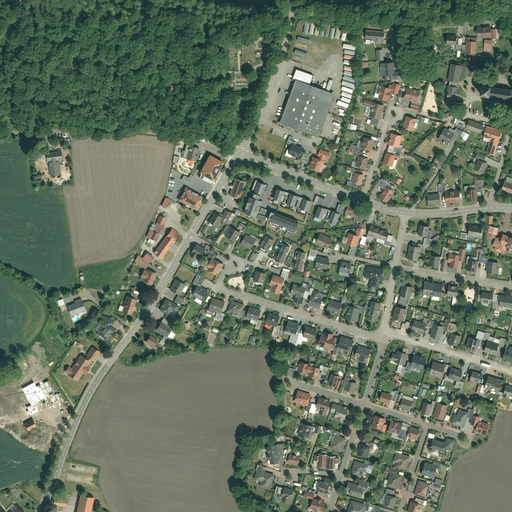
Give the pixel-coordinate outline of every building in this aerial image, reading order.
[(321,35),(346,40),(346,41),(350,42),(353,29),(323,24),(321,35)] [(478,28),(479,39),(492,38),(492,30),(492,27),(478,28)] [(385,43),(386,32),(368,30),(366,41),(385,43)] [(300,32),(298,36),(310,40),(311,36),(300,32)] [(457,44),(459,44),(459,36),(447,36),(447,44),(457,44)] [(298,38),(297,42),(308,46),(309,42),(298,38)] [(485,41),(485,52),(493,52),(493,41),(485,41)] [(468,45),(467,52),(467,55),(478,55),(478,42),(468,42),(468,45)] [(295,55),(294,59),(306,63),(307,59),(295,55)] [(382,64),(382,76),(396,76),(396,63),(382,64)] [(450,81),(459,83),(461,75),(462,66),(451,64),(449,81),(450,81)] [(470,67),(462,66),(461,75),(469,76),(470,67)] [(297,70),(294,78),(297,80),(280,123),(320,138),(337,95),(310,85),(313,76),(297,70)] [(378,98),(389,102),(392,92),(399,95),(402,86),(394,83),(393,85),(390,84),(389,88),(382,86),(378,98)] [(350,102),(353,94),(355,90),(343,86),(339,99),(350,102)] [(449,86),(446,104),(460,107),(463,88),(459,87),(450,86),(449,86)] [(481,95),(510,100),(511,98),(511,90),(482,86),(481,95)] [(404,99),(418,103),(422,92),(408,87),(404,99)] [(380,119),(381,120),(386,106),(366,100),(364,106),(372,108),(369,116),(373,117),(380,119)] [(422,106),(413,103),(411,110),(420,112),(422,106)] [(378,126),(380,119),(373,117),(371,124),(378,126)] [(403,129),(414,132),(417,120),(406,117),(403,129)] [(457,125),(467,129),(469,123),(459,120),(457,125)] [(481,134),(484,125),(470,120),(469,123),(467,129),(481,134)] [(491,139),(499,141),(502,129),(486,126),(484,138),(491,139)] [(439,140),(449,146),(453,138),(455,134),(449,131),(445,128),(439,140)] [(450,128),(449,131),(455,134),(453,138),(459,141),(464,132),(457,128),(455,131),(450,128)] [(391,145),(399,148),(400,145),(403,136),(392,133),(388,145),(391,145)] [(363,148),(373,151),(376,140),(365,137),(361,148),(363,148)] [(497,155),(499,141),(491,139),(488,154),(497,155)] [(289,153),(300,157),(303,147),(296,145),(292,144),(289,153)] [(41,146),(34,147),(36,155),(38,158),(42,157),(45,159),(47,159),(47,163),(48,162),(51,176),(60,174),(59,161),(63,160),(61,152),(46,154),(46,156),(44,156),(42,155),(41,146)] [(196,161),(199,148),(189,146),(186,159),(196,161)] [(321,149),(318,158),(326,160),(329,161),(332,153),(321,149)] [(480,159),(484,162),(487,156),(479,152),(476,157),(480,159)] [(383,165),(393,168),(396,156),(388,153),(387,153),(383,165)] [(199,178),(207,182),(209,178),(213,180),(223,162),(210,155),(200,173),(201,174),(199,178)] [(318,158),(314,156),(310,168),(322,172),(326,160),(318,158)] [(362,157),(359,156),(356,167),(366,170),(369,159),(362,157)] [(474,170),(483,174),(488,164),(484,162),(480,159),(474,170)] [(362,185),(365,175),(360,174),(356,173),(353,183),(360,185),(362,185)] [(191,184),(195,175),(191,174),(190,177),(185,175),(182,180),(191,184)] [(248,183),(236,178),(233,187),(230,195),(243,200),(248,183)] [(259,216),(264,201),(261,200),(267,184),(256,181),(245,211),(259,216)] [(503,194),(511,196),(511,184),(506,182),(503,194)] [(380,198),(389,203),(396,191),(387,186),(380,198)] [(197,210),(204,197),(186,188),(179,200),(197,210)] [(274,199),(280,201),(284,191),(277,188),(274,199)] [(479,200),(478,190),(466,191),(468,202),(479,200)] [(447,203),(461,202),(460,192),(448,192),(447,192),(447,203)] [(290,193),(286,203),(294,206),(298,196),(290,193)] [(441,205),(441,194),(428,194),(429,206),(441,205)] [(314,203),(324,206),(327,198),(317,195),(314,203)] [(167,208),(171,199),(166,197),(162,206),(167,208)] [(312,201),(304,198),(301,208),(309,211),(312,201)] [(340,204),(337,211),(344,213),(346,206),(340,204)] [(350,204),(346,213),(357,217),(360,208),(350,204)] [(326,209),(319,206),(315,217),(322,219),(326,209)] [(224,217),(221,221),(227,224),(233,213),(227,210),(223,216),(224,217)] [(341,214),(333,211),(329,221),(337,224),(341,214)] [(223,216),(215,212),(209,222),(214,225),(218,227),(219,226),(221,221),(224,217),(223,216)] [(297,233),(301,223),(274,214),(270,223),(297,233)] [(163,228),(167,219),(159,216),(153,232),(150,231),(147,239),(156,243),(159,236),(163,238),(166,229),(163,228)] [(390,231),(372,225),(368,234),(387,241),(390,231)] [(419,235),(429,237),(430,230),(430,227),(420,225),(419,235)] [(471,225),(469,235),(482,237),(483,227),(471,225)] [(498,228),(490,226),(488,238),(496,239),(496,237),(498,228)] [(227,236),(236,241),(241,232),(232,227),(227,236)] [(359,227),(357,235),(361,236),(363,237),(366,229),(359,227)] [(178,235),(171,230),(154,256),(161,260),(178,235)] [(346,243),(357,246),(361,236),(357,235),(350,232),(346,243)] [(252,248),(257,240),(246,233),(240,243),(252,249),(252,248)] [(333,239),(321,233),(317,243),(329,249),(333,239)] [(495,250),(505,254),(508,246),(511,247),(511,237),(503,233),(501,239),(496,237),(496,239),(493,245),(496,247),(495,250)] [(260,246),(269,251),(275,240),(266,235),(260,246)] [(201,257),(206,249),(196,243),(190,255),(196,258),(197,255),(201,257)] [(275,259),(284,263),(293,248),(284,243),(275,259)] [(407,258),(419,261),(420,258),(422,247),(410,245),(407,258)] [(310,260),(318,261),(319,257),(320,251),(312,249),(310,260)] [(445,249),(443,257),(450,258),(451,253),(452,250),(445,249)] [(213,258),(215,259),(218,254),(212,251),(209,256),(213,258)] [(295,269),(304,271),(308,254),(299,252),(295,269)] [(461,255),(451,253),(450,258),(450,262),(452,263),(451,267),(459,269),(460,260),(461,255)] [(153,259),(147,254),(142,260),(139,257),(134,262),(146,271),(150,266),(149,265),(153,259)] [(441,257),(432,255),(430,266),(440,267),(441,257)] [(329,269),(331,259),(319,257),(318,261),(316,270),(322,271),(322,268),(329,269)] [(207,269),(219,276),(225,265),(215,259),(213,258),(207,269)] [(478,261),(469,260),(468,270),(477,271),(478,261)] [(352,263),(342,261),(340,267),(340,271),(350,273),(352,263)] [(500,262),(489,261),(489,263),(487,272),(498,274),(500,262)] [(386,269),(368,266),(366,277),(371,278),(369,288),(379,290),(381,280),(384,281),(386,269)] [(265,284),(267,274),(257,271),(254,281),(265,284)] [(151,288),(156,275),(148,272),(147,273),(144,272),(141,280),(143,281),(142,284),(151,288)] [(198,285),(201,287),(205,278),(198,274),(194,283),(198,285)] [(281,294),(285,278),(273,274),(270,285),(273,286),(272,291),(281,294)] [(171,289),(181,295),(187,285),(176,279),(171,289)] [(435,283),(426,281),(424,294),(433,296),(435,283)] [(435,283),(433,296),(442,297),(443,293),(444,284),(435,283)] [(302,303),(307,287),(294,284),(292,293),(296,294),(294,301),(302,303)] [(400,295),(411,298),(414,287),(403,284),(400,295)] [(193,295),(203,300),(208,291),(201,287),(198,285),(193,295)] [(449,285),(448,295),(458,297),(460,287),(449,285)] [(308,305),(321,309),(324,299),(319,297),(320,292),(313,289),(308,305)] [(494,301),(495,294),(482,292),(481,302),(493,303),(494,301)] [(501,302),(501,306),(511,307),(511,296),(502,295),(501,302)] [(176,301),(181,304),(184,298),(179,296),(176,301)] [(132,316),(136,300),(127,297),(122,314),(132,316)] [(219,312),(224,313),(227,302),(212,298),(210,310),(219,312)] [(175,317),(181,306),(166,299),(161,310),(175,317)] [(328,310),(341,314),(344,303),(331,299),(328,310)] [(85,312),(81,300),(74,302),(75,305),(67,307),(71,317),(85,312)] [(245,304),(233,301),(229,310),(242,314),(245,304)] [(373,301),(368,318),(378,321),(383,304),(373,301)] [(501,302),(494,301),(493,303),(493,309),(500,310),(501,306),(501,302)] [(263,310),(251,306),(247,317),(260,321),(260,320),(263,310)] [(346,319),(357,322),(360,309),(350,306),(346,319)] [(392,318),(404,321),(408,309),(396,306),(392,318)] [(224,313),(219,312),(218,319),(224,320),(226,314),(224,313)] [(281,316),(270,312),(266,323),(277,326),(278,326),(278,325),(281,316)] [(114,323),(107,317),(102,322),(106,325),(97,333),(106,341),(116,331),(111,326),(114,323)] [(157,331),(168,337),(175,323),(164,317),(157,331)] [(300,323),(290,320),(286,330),(295,333),(297,334),(298,332),(300,323)] [(411,331),(424,335),(428,324),(415,320),(411,331)] [(452,333),(456,334),(458,325),(450,322),(450,324),(447,331),(452,333)] [(444,330),(445,327),(435,323),(431,336),(441,339),(444,330)] [(278,326),(277,326),(274,336),(278,337),(282,326),(278,325),(278,326)] [(305,334),(304,336),(315,340),(318,329),(308,326),(305,334)] [(323,333),(318,346),(332,350),(336,337),(334,336),(334,334),(326,331),(325,334),(323,333)] [(478,337),(484,339),(486,333),(480,331),(478,337)] [(297,334),(295,333),(291,344),(296,345),(300,332),(298,332),(297,334)] [(300,332),(296,345),(298,346),(299,344),(302,344),(304,336),(305,334),(300,332)] [(449,343),(459,346),(462,336),(456,334),(452,333),(449,343)] [(155,348),(159,341),(151,336),(147,342),(155,348)] [(342,336),(338,347),(351,351),(354,340),(342,336)] [(477,351),(480,340),(470,337),(466,347),(477,351)] [(484,351),(497,355),(501,345),(489,341),(488,340),(484,351)] [(371,349),(359,345),(356,355),(359,356),(358,360),(367,363),(371,349)] [(100,352),(92,347),(86,357),(81,354),(72,368),(69,366),(65,373),(68,375),(68,376),(78,382),(83,374),(86,375),(90,368),(88,366),(92,360),(94,361),(100,352)] [(511,347),(510,347),(510,349),(506,348),(502,359),(511,362),(511,347)] [(395,362),(405,365),(408,354),(398,351),(395,362)] [(413,364),(412,366),(425,370),(428,359),(415,356),(413,364)] [(447,365),(434,361),(432,371),(436,373),(435,375),(443,378),(447,365)] [(308,366),(309,364),(301,362),(298,372),(306,374),(306,371),(308,366)] [(309,376),(318,378),(322,368),(313,365),(312,367),(310,373),(309,376)] [(464,371),(452,367),(449,377),(459,380),(461,381),(464,371)] [(483,374),(473,371),(470,381),(481,383),(483,374)] [(328,384),(336,387),(338,380),(340,376),(332,374),(328,384)] [(502,380),(489,376),(487,386),(486,389),(499,393),(502,380)] [(4,381),(10,392),(16,389),(11,378),(4,381)] [(355,393),(358,383),(349,380),(346,390),(355,393)] [(461,381),(459,380),(457,387),(464,389),(466,382),(461,381)] [(33,383),(22,388),(29,404),(26,406),(31,415),(40,411),(36,404),(55,395),(50,382),(36,389),(33,383)] [(309,402),(312,394),(298,390),(295,402),(308,406),(309,402)] [(380,401),(390,404),(393,395),(382,392),(380,401)] [(317,405),(317,408),(321,409),(320,413),(327,415),(331,401),(320,397),(317,405)] [(400,408),(411,411),(414,401),(403,398),(402,402),(400,408)] [(317,405),(309,402),(308,406),(306,410),(315,413),(317,408),(317,405)] [(422,413),(430,415),(433,404),(425,402),(422,413)] [(434,416),(445,419),(449,405),(442,403),(438,402),(434,416)] [(337,414),(336,416),(346,420),(350,408),(339,405),(337,414)] [(467,417),(469,412),(460,410),(459,415),(455,414),(452,424),(465,427),(467,417)] [(385,424),(387,419),(376,415),(372,426),(383,429),(385,424)] [(471,424),(477,426),(478,421),(480,417),(474,415),(473,419),(471,424)] [(35,419),(26,423),(29,431),(39,426),(35,419)] [(392,420),(389,431),(400,435),(402,429),(403,424),(392,420)] [(475,431),(487,435),(490,424),(478,421),(477,426),(475,431)] [(311,440),(315,427),(302,423),(298,436),(311,440)] [(410,431),(408,436),(418,439),(421,429),(411,426),(410,431)] [(410,431),(402,429),(400,435),(399,437),(407,440),(408,436),(410,431)] [(343,452),(347,439),(340,437),(335,435),(330,448),(343,452)] [(430,448),(445,452),(446,448),(448,443),(446,442),(433,438),(430,448)] [(448,443),(446,448),(453,450),(456,441),(447,438),(446,442),(448,443)] [(368,441),(366,446),(372,448),(375,449),(376,443),(368,441)] [(279,459),(281,459),(280,452),(285,452),(284,444),(268,445),(270,460),(271,460),(271,463),(280,462),(279,459)] [(358,455),(368,458),(372,448),(366,446),(361,444),(358,455)] [(288,463),(298,466),(301,455),(291,452),(288,463)] [(412,457),(398,452),(395,462),(398,463),(397,467),(407,470),(412,457)] [(318,466),(326,467),(327,456),(327,454),(319,454),(318,456),(316,455),(315,460),(318,461),(318,466)] [(326,467),(326,468),(336,469),(336,463),(340,464),(340,459),(337,458),(337,457),(327,456),(326,467)] [(370,465),(356,461),(351,475),(362,478),(364,472),(367,473),(370,465)] [(422,474),(435,478),(439,468),(439,466),(434,464),(426,462),(422,474)] [(270,490),(275,475),(266,472),(259,470),(256,480),(261,481),(260,487),(270,490)] [(398,489),(403,475),(392,472),(387,486),(398,489)] [(318,491),(328,494),(331,483),(321,480),(318,491)] [(359,480),(358,485),(366,487),(365,491),(367,492),(370,483),(359,480)] [(415,494),(427,498),(432,486),(432,484),(420,480),(415,494)] [(350,495),(362,499),(365,491),(366,487),(358,485),(353,483),(350,492),(350,495)] [(275,493),(282,495),(284,488),(278,486),(275,493)] [(295,490),(285,487),(284,488),(282,495),(282,496),(284,497),(282,502),(291,504),(295,490)] [(304,497),(314,500),(314,499),(316,493),(306,491),(304,497)] [(90,511),(93,495),(81,493),(77,511),(90,511)] [(395,509),(399,498),(393,496),(388,494),(384,505),(395,509)] [(66,498),(54,496),(53,503),(65,505),(66,498)] [(324,511),(327,502),(314,499),(314,500),(312,508),(324,511)] [(365,511),(366,510),(368,505),(366,504),(353,500),(348,511),(365,511)] [(408,511),(420,511),(423,505),(415,502),(412,501),(408,511)]
